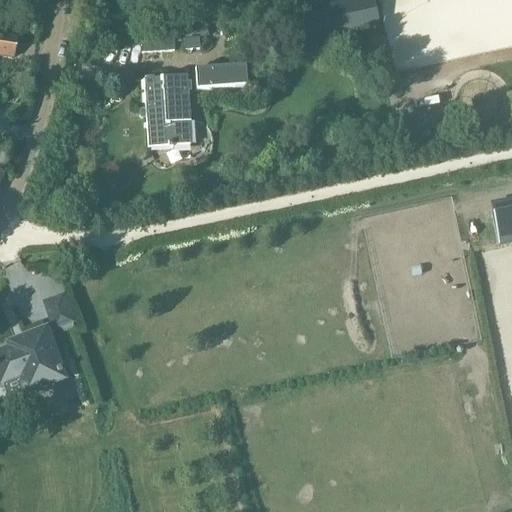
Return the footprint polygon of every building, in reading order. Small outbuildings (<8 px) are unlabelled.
[(379,28),(372,0),(332,0),(323,2),(332,39),(379,28)] [(223,30),(221,33),(222,37),(225,39),(228,38),(230,35),(230,31),(227,29),(223,30)] [(207,31),(198,32),(200,40),(208,38),(207,31)] [(16,40),(0,37),(0,57),(13,60),(16,40)] [(199,40),(183,41),(184,53),(199,51),(199,40)] [(173,42),(141,44),(141,56),(173,55),(173,42)] [(346,50),(349,66),(372,61),(369,45),(346,50)] [(195,73),(196,94),(247,91),(245,69),(195,73)] [(144,83),(148,152),(190,149),(189,127),(186,81),(161,82),(144,83)] [(391,123),(396,153),(426,147),(423,131),(410,133),(407,120),(391,123)] [(511,214),(490,219),(497,250),(511,246),(511,214)] [(70,311),(48,318),(53,334),(60,331),(72,327),(75,326),(70,311)] [(60,380),(43,333),(27,339),(28,343),(4,352),(3,349),(0,349),(0,384),(19,377),(28,400),(55,390),(53,383),(60,380)]
